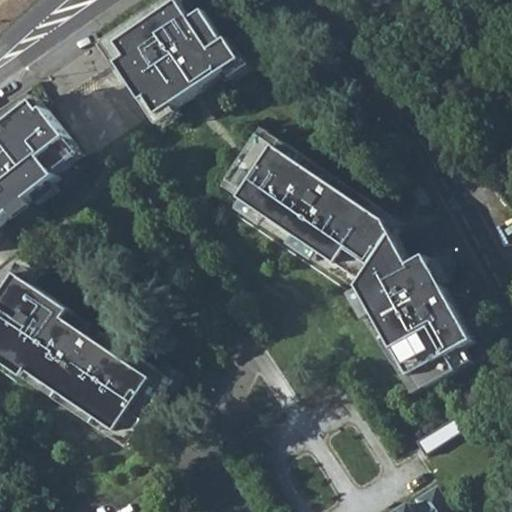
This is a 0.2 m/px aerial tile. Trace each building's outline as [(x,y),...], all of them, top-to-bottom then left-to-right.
[(134,58),(125,64),(149,102),(154,99),(165,116),(249,61),(235,40),(232,42),(212,12),(199,20),(187,1),(125,44),(134,58)] [(47,111),(40,103),(0,134),(0,227),(62,177),(60,175),(82,158),(74,148),(79,144),(51,109),(47,111)] [(364,194),(270,129),(231,187),(249,200),(245,207),(362,289),(359,297),(418,393),(475,362),(467,347),(476,341),(433,259),(415,266),(400,235),(406,223),(385,208),(364,206),(364,194)] [(99,326),(25,276),(5,305),(0,302),(0,340),(1,341),(0,342),(0,356),(31,378),(35,372),(65,393),(62,399),(120,438),(123,433),(138,443),(180,381),(111,333),(105,343),(94,335),(99,326)] [(455,511),(439,487),(419,499),(420,502),(416,504),(414,502),(398,511),(455,511)]
